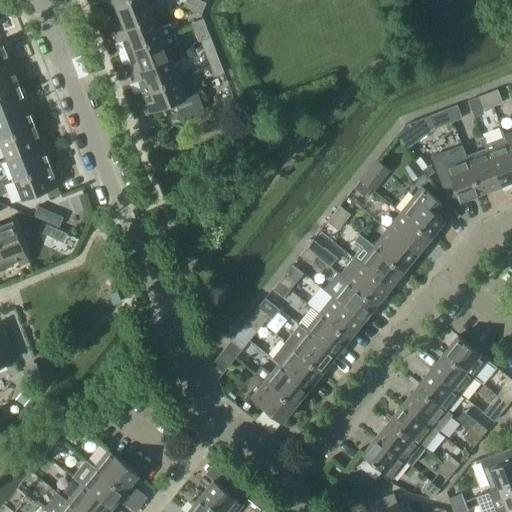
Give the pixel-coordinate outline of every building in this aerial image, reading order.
[(156,18),(148,0),(114,0),(126,29),(126,30),(156,18)] [(187,0),(185,6),(193,10),(197,0),(187,0)] [(199,0),(197,0),(193,10),(202,14),(207,3),(199,0)] [(123,39),(128,52),(174,34),(170,24),(159,28),(156,18),(126,30),(126,29),(115,33),(118,41),(123,39)] [(204,19),(193,23),(196,32),(208,28),(204,19)] [(208,28),(196,32),(200,41),(211,37),(208,28)] [(128,66),(131,74),(171,58),(167,46),(177,42),(174,34),(128,52),(133,65),(128,66)] [(0,69),(18,63),(15,55),(10,57),(5,44),(0,45),(0,69)] [(216,49),(207,53),(212,65),(221,62),(216,49)] [(143,92),(179,78),(171,58),(131,74),(134,81),(139,79),(143,92)] [(221,62),(212,65),(216,76),(225,73),(221,62)] [(18,63),(0,69),(0,92),(21,85),(16,72),(21,70),(18,63)] [(179,78),(143,92),(148,105),(144,107),(147,115),(176,103),(182,118),(205,109),(199,94),(187,98),(179,78)] [(21,85),(0,92),(0,115),(33,103),(30,95),(25,97),(21,85)] [(489,93),(494,106),(503,103),(498,89),(489,93)] [(479,97),(467,101),(474,119),(485,114),(484,110),(494,106),(489,93),(479,97)] [(33,103),(0,115),(0,137),(1,139),(36,125),(31,112),(36,110),(33,103)] [(458,105),(449,108),(454,121),(463,118),(458,105)] [(449,108),(432,115),(437,128),(454,121),(449,108)] [(36,125),(1,139),(8,159),(49,143),(46,136),(41,138),(36,125)] [(488,149),(502,185),(511,181),(511,151),(505,133),(504,133),(503,130),(482,138),(487,150),(488,149)] [(49,143),(8,159),(16,179),(52,165),(47,153),(52,151),(49,143)] [(463,145),(432,156),(449,200),(459,196),(461,201),(481,193),(482,193),(468,157),(463,145)] [(482,193),(502,185),(488,149),(487,150),(468,157),(482,193)] [(367,172),(361,179),(372,189),(374,190),(391,170),(378,159),(367,172)] [(52,165),(16,179),(24,200),(65,184),(62,176),(57,178),(52,165)] [(361,179),(354,188),(361,193),(366,197),(369,193),(372,189),(361,179)] [(416,195),(402,213),(432,237),(446,219),(436,212),(444,203),(423,186),(416,195)] [(334,213),(345,222),(352,214),(340,205),(334,213)] [(34,215),(59,226),(63,217),(38,206),(34,215)] [(339,230),(345,222),(334,213),(328,221),(339,230)] [(402,213),(389,229),(419,253),(432,237),(402,213)] [(14,221),(0,226),(0,244),(8,265),(21,260),(22,265),(30,262),(14,221)] [(42,232),(50,236),(54,226),(46,222),(42,232)] [(375,246),(405,270),(419,253),(389,229),(375,246)] [(362,246),(354,256),(362,263),(392,287),(405,270),(375,246),(360,233),(355,239),(362,246)] [(307,247),(318,256),(324,248),(313,239),(307,247)] [(312,264),(318,256),(307,247),(300,255),(312,264)] [(354,256),(340,273),(348,280),(378,304),(392,287),(362,263),(354,256)] [(293,264),(280,280),(291,289),(304,273),(293,264)] [(339,272),(325,290),(334,297),(335,297),(365,321),(378,304),(348,280),(340,273),(339,272)] [(280,280),(273,289),(284,298),(291,289),(280,280)] [(334,297),(321,313),(351,337),(365,321),(335,297),(334,297)] [(253,314),(264,323),(270,315),(259,306),(253,314)] [(321,313),(308,330),(337,354),(351,337),(321,313)] [(257,331),(264,323),(253,314),(246,322),(257,331)] [(300,324),(286,341),(324,371),(337,354),(308,330),(300,324)] [(0,365),(15,360),(2,327),(0,327),(0,365)] [(459,336),(446,353),(475,377),(484,384),(498,367),(489,360),(459,336)] [(226,348),(237,357),(243,349),(232,340),(226,348)] [(286,341),(273,358),(280,364),(310,388),(324,371),(286,341)] [(224,373),(237,357),(226,348),(212,364),(224,373)] [(446,353),(432,369),(462,394),(475,377),(446,353)] [(30,381),(42,376),(37,362),(25,367),(30,381)] [(262,365),(257,372),(267,381),(297,405),(310,388),(280,364),(273,374),(262,365)] [(432,369),(418,386),(448,410),(462,394),(432,369)] [(498,395),(509,404),(511,399),(511,378),(498,395)] [(267,381),(253,398),(283,422),(297,405),(267,381)] [(17,399),(26,405),(36,393),(27,386),(17,399)] [(418,386),(405,403),(434,427),(440,432),(454,415),(448,410),(418,386)] [(502,412),(509,404),(498,395),(491,403),(502,412)] [(405,403),(391,420),(421,444),(426,448),(440,432),(434,427),(405,403)] [(391,420),(377,437),(407,461),(421,444),(391,420)] [(471,429),(482,438),(488,430),(477,421),(471,429)] [(475,446),(482,438),(471,429),(464,437),(475,446)] [(377,437),(364,454),(393,478),(407,461),(377,437)] [(493,491),(511,483),(511,447),(481,459),(493,490),(493,491)] [(110,450),(97,468),(126,491),(140,474),(110,450)] [(444,462),(455,471),(461,463),(450,454),(444,462)] [(87,460),(73,477),(83,485),(83,484),(113,508),(120,499),(136,511),(143,505),(131,495),(126,491),(97,468),(96,468),(87,460)] [(448,480),(455,471),(444,462),(437,471),(448,480)] [(201,497),(220,511),(237,511),(245,504),(243,503),(252,492),(231,475),(223,486),(215,480),(201,497)] [(422,490),(433,499),(441,488),(430,479),(422,490)] [(511,483),(493,491),(493,490),(489,492),(496,511),(499,511),(511,507),(511,483)] [(70,501),(69,501),(82,511),(109,511),(113,508),(83,484),(83,485),(70,501)] [(137,488),(131,495),(143,505),(148,497),(137,488)] [(58,491),(44,508),(48,511),(82,511),(69,501),(70,501),(58,491)] [(369,511),(407,511),(403,503),(399,504),(395,494),(367,505),(369,511)] [(454,507),(466,502),(463,494),(450,499),(454,507)] [(220,511),(201,497),(189,511),(220,511)] [(466,502),(454,507),(455,511),(465,511),(469,510),(466,502)]
